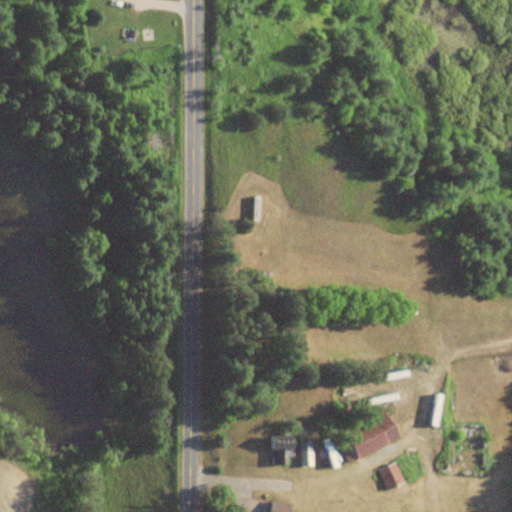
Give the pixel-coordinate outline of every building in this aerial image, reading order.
[(429,427),(437,428),(444,397),(436,395),(429,427)] [(339,428),(354,461),(398,441),(383,407),(339,428)] [(271,466),(294,466),(294,436),(271,436),(271,466)] [(386,491),(404,484),(395,463),(377,470),(386,491)] [(290,511),(291,503),(270,503),(269,511),(290,511)]
